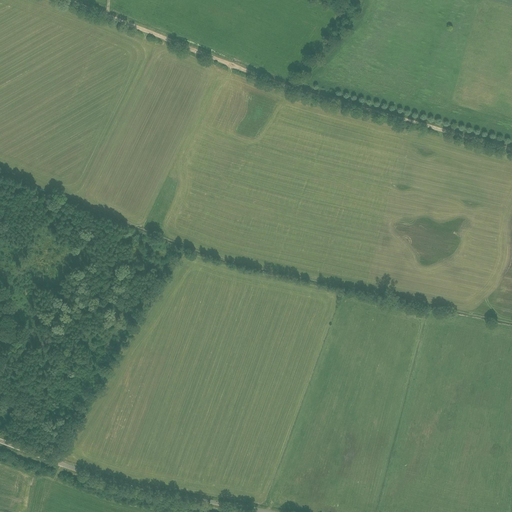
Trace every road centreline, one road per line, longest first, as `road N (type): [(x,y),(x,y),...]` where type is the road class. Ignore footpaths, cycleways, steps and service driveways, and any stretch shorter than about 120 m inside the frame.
road 1 (track): [(66,0),(306,92),(511,150)]
road 2 (unclassified): [(266,511),(113,483),(0,441)]
